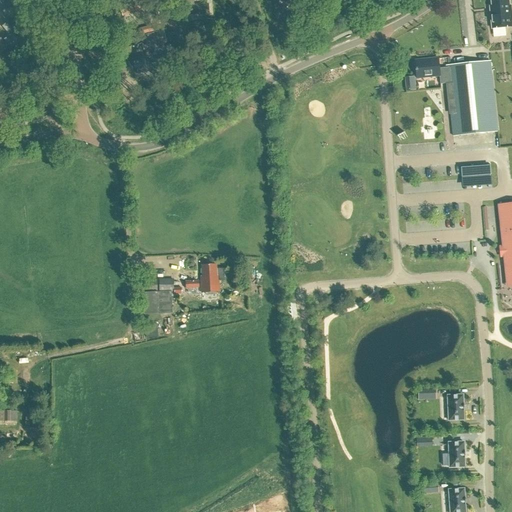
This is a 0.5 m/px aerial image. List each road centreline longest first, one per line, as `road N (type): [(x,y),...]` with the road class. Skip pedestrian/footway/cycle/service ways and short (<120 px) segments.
road 1 (unclassified): [(79,134),(121,148),(161,143),(266,82),(374,36)]
road 2 (residential): [(317,511),(302,292),(398,278)]
road 3 (residential): [(490,511),(479,292),(463,276),(398,278)]
road 4 (residential): [(398,278),(374,36)]
road 5 (unclassified): [(79,134),(63,0)]
road 6 (track): [(268,42),(184,28),(163,0)]
